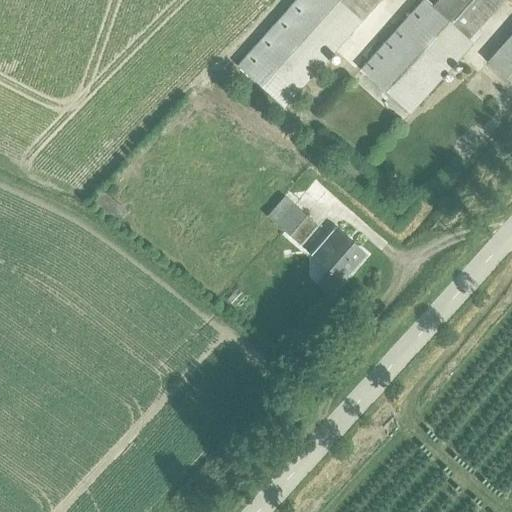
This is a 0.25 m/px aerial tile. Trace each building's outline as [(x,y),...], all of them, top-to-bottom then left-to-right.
[(297,0),(237,67),(283,108),(379,0),(297,0)] [(424,0),(423,0),(361,69),(410,113),(481,34),(476,30),(503,0),(438,0),(432,7),(424,0)] [(511,34),(489,61),(511,80),(511,34)] [(333,63),(334,63),(335,63),(336,62),(337,62),(337,61),(338,60),(338,59),(338,58),(338,57),(337,57),(336,56),(336,55),(335,55),(334,55),(333,55),(332,56),(331,56),(330,57),(330,58),(330,59),(330,60),(330,61),(331,62),(332,63),(333,63)] [(456,73),(457,73),(458,73),(459,72),(460,72),(461,71),(461,70),(461,69),(461,68),(461,67),(460,66),(459,65),(458,65),(457,65),(456,65),(455,65),(454,66),(454,67),(453,68),(453,69),(453,70),(453,71),(454,71),(455,72),(455,73),(456,73)] [(447,83),(448,83),(449,83),(450,82),(451,82),(451,81),(452,80),(452,79),(452,78),(452,77),(451,76),(450,76),(450,75),(449,75),(448,75),(447,75),(446,75),(445,76),(444,77),(444,78),(444,79),(444,80),(445,81),(445,82),(446,83),(447,83)] [(103,192),(93,204),(118,225),(128,212),(103,192)] [(284,197),(267,217),(300,246),(318,226),(284,197)] [(335,228),(311,256),(328,271),(318,283),(332,295),(366,255),(335,228)] [(245,296),(238,288),(227,299),(234,307),(245,296)]
